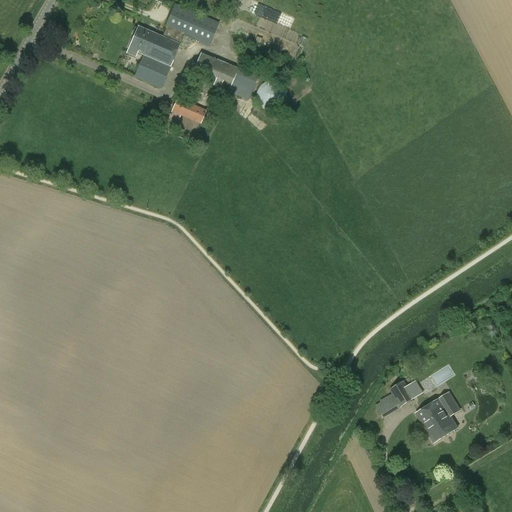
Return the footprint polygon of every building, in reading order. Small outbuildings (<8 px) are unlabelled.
[(175,4),(165,26),(166,27),(184,34),(183,37),(209,47),(219,24),(175,4)] [(290,27),(294,19),(272,10),(269,18),(290,27)] [(138,27),(137,29),(134,28),(131,36),(134,37),(132,41),(174,58),(180,45),(180,44),(162,37),(138,27)] [(162,37),(180,44),(183,37),(184,34),(166,27),(162,37)] [(174,58),(132,41),(127,54),(135,58),(137,53),(143,56),(133,78),(161,90),(170,68),(174,58)] [(201,54),(191,77),(248,101),(257,78),(201,54)] [(258,90),(256,94),(256,99),(258,104),(261,107),(264,110),(269,112),(274,112),(278,110),(282,107),(285,103),(286,99),(286,94),(285,90),(282,86),(278,83),(274,82),(269,82),(264,83),(261,86),(258,90)] [(206,111),(177,98),(171,112),(200,124),(206,111)] [(415,400),(404,382),(389,390),(393,395),(376,405),(383,418),(415,400)] [(416,415),(434,444),(458,429),(451,417),(460,412),(449,394),(416,415)]
